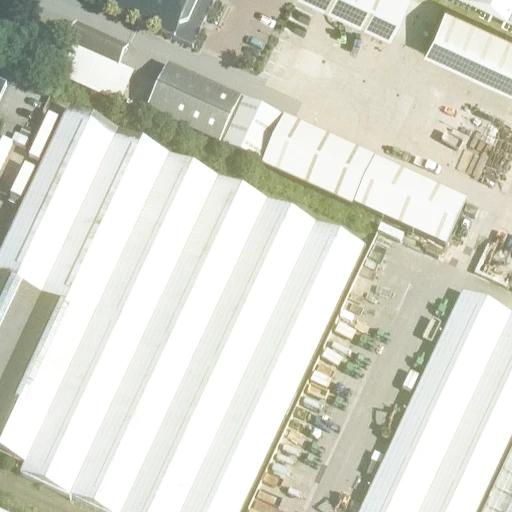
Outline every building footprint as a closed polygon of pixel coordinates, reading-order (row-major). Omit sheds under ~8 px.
[(91,0),(90,3),(193,50),(216,0),(91,0)] [(310,0),(389,37),(406,0),(310,0)] [(511,0),(474,0),(511,18),(511,0)] [(511,38),(445,7),(424,53),(511,93),(511,38)] [(67,47),(120,71),(129,51),(77,27),(67,47)] [(131,76),(120,71),(67,47),(54,76),(117,105),(131,76)] [(217,148),(238,100),(168,68),(145,114),(217,148)] [(45,100),(35,95),(28,111),(38,116),(45,100)] [(282,120),(238,100),(217,148),(260,168),(282,120)] [(374,162),(354,207),(447,248),(467,203),(374,162)] [(0,455),(25,467),(97,312),(0,266),(0,455)] [(511,511),(511,454),(484,511),(511,511)]
